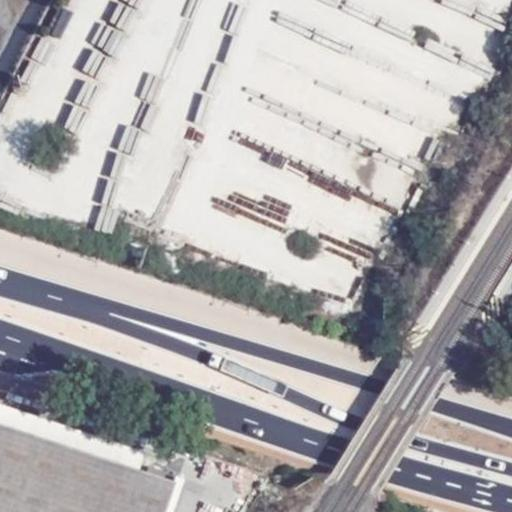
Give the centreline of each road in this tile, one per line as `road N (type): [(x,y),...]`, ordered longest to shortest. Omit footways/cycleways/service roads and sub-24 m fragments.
road 1 (secondary): [(511,469),(420,445),(71,303)]
road 2 (secondary): [(79,363),(511,508)]
road 3 (secondary): [(511,416),(71,303)]
road 4 (secondary): [(79,363),(511,491)]
road 5 (unknown): [(84,0),(17,111)]
